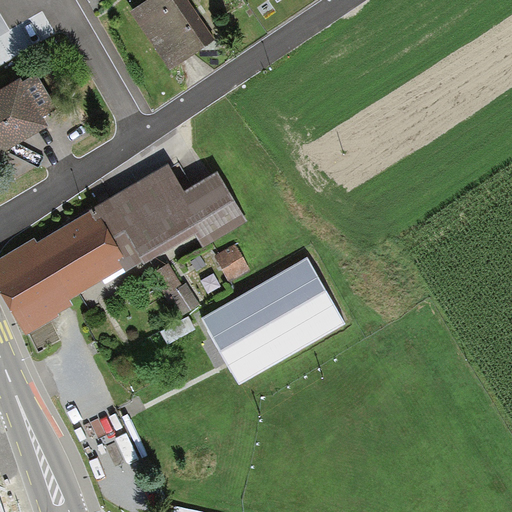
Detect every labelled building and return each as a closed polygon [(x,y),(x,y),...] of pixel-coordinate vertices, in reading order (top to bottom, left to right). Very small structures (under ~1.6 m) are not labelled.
[(146,0),(130,11),(166,66),(210,36),(184,0),(146,0)] [(34,71),(0,90),(0,155),(47,129),(40,116),(55,108),(34,71)] [(172,160),(0,260),(0,284),(27,330),(200,228),(210,244),(248,221),(221,175),(191,193),(172,160)] [(231,246),(212,257),(224,278),(243,266),(231,246)] [(347,318),(309,252),(202,312),(240,379),(347,318)] [(166,266),(150,276),(160,293),(167,289),(180,312),(194,304),(182,283),(177,286),(166,266)]
